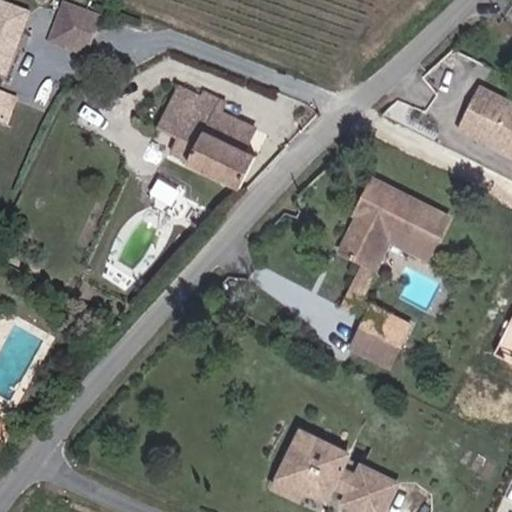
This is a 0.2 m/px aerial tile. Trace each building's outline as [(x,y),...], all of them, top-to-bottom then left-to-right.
[(28,38),(36,20),(0,4),(0,73),(11,78),(23,49),(13,45),(19,34),(28,38)] [(93,64),(108,28),(73,12),(57,48),(93,64)] [(253,150),(241,145),(251,122),(193,95),(195,90),(174,82),(155,123),(175,132),(167,150),(238,182),(253,150)] [(511,107),(473,89),(452,133),(511,161),(511,107)] [(0,117),(15,123),(22,105),(0,95),(0,117)] [(432,256),(449,219),(371,184),(363,202),(376,208),(369,225),(362,221),(345,257),(358,262),(369,267),(386,235),(408,246),(432,256)] [(370,323),(375,311),(353,301),(369,267),(358,262),(337,308),(370,323)] [(413,339),(418,327),(376,310),(375,311),(370,323),(413,339)] [(360,351),(402,367),(413,339),(370,323),(360,351)] [(367,472),(352,465),(354,460),(306,439),(284,488),(308,499),(331,509),(336,500),(343,503),(367,472)] [(343,503),(361,511),(389,511),(401,488),(367,472),(343,503)] [(278,500),(302,511),(308,499),(284,488),(278,500)]
